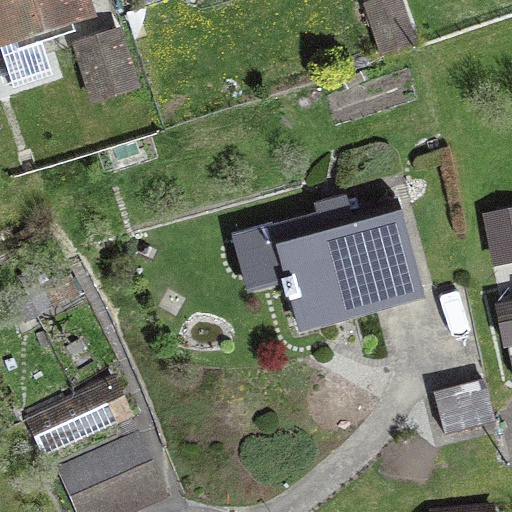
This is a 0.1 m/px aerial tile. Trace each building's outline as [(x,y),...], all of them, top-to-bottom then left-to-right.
[(90,0),(0,0),(0,75),(104,40),(90,0)] [(343,210),(222,247),(244,319),(285,307),(301,360),(433,320),(404,226),(353,241),(343,210)] [(511,219),(491,225),(506,280),(511,278),(511,219)] [(511,317),(511,318),(500,323),(491,333),(485,345),(494,358),(505,363),(511,360),(511,317)] [(511,433),(502,391),(451,403),(462,452),(511,440),(511,433)] [(158,436),(70,471),(86,511),(163,511),(186,503),(158,436)]
